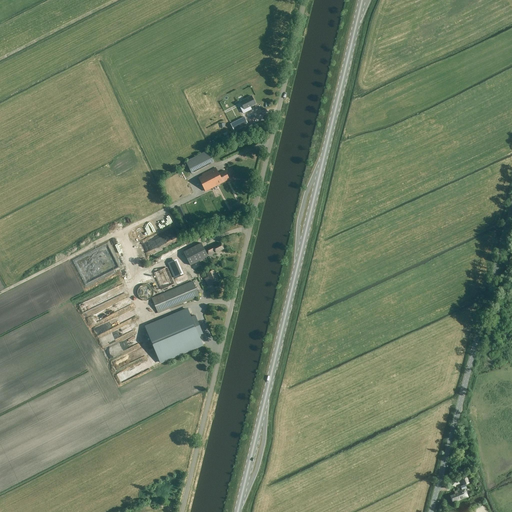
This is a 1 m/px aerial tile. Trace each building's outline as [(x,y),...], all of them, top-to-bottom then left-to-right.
[(255,104),(251,96),(240,102),(244,110),(255,104)] [(244,117),(231,124),(234,131),(247,124),(244,117)] [(185,162),(191,173),(214,162),(208,150),(185,162)] [(205,191),(229,179),(225,171),(218,174),(215,168),(202,175),(203,176),(199,178),(205,191)] [(182,185),(184,195),(190,194),(188,184),(182,185)] [(184,251),(190,264),(207,256),(200,243),(184,251)] [(206,249),(209,254),(211,253),(215,251),(216,253),(223,249),(220,243),(213,246),(209,248),(206,249)] [(174,278),(181,275),(174,260),(168,263),(174,278)] [(154,273),(161,290),(174,284),(167,267),(154,273)] [(218,280),(214,270),(206,274),(208,277),(204,279),(208,286),(211,285),(211,283),(218,280)] [(158,313),(199,296),(193,281),(151,299),(158,313)] [(143,300),(146,300),(148,300),(150,299),(152,297),(153,295),(153,292),(153,290),(151,287),(149,286),(147,285),(145,284),(142,285),(140,286),(138,288),(137,290),(137,293),(138,295),(139,297),(141,299),(143,300)] [(84,313),(117,299),(115,293),(82,307),(84,313)] [(116,304),(119,310),(131,305),(129,300),(116,304)] [(92,325),(119,313),(117,308),(90,320),(92,325)] [(199,337),(203,335),(195,315),(191,317),(187,309),(145,327),(160,363),(202,345),(199,337)] [(110,330),(124,322),(121,317),(107,325),(110,330)] [(126,329),(115,333),(117,338),(128,334),(126,329)] [(140,344),(136,338),(126,343),(129,350),(140,344)] [(126,344),(107,351),(110,358),(129,350),(126,344)] [(469,483),(467,477),(468,477),(468,476),(466,476),(465,473),(459,476),(461,480),(463,485),(469,483)] [(468,497),(465,489),(457,492),(455,493),(455,494),(450,496),(452,501),(455,500),(455,502),(468,497)]
